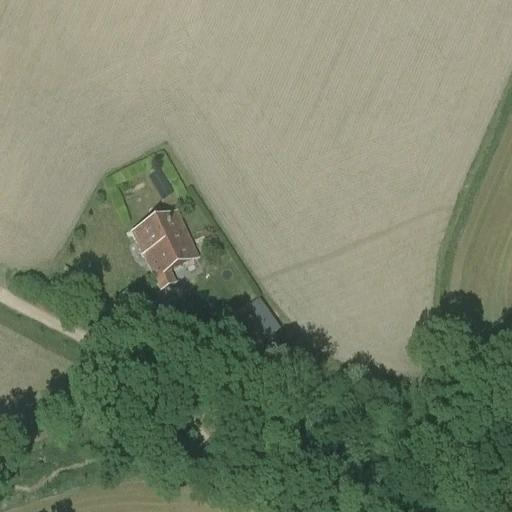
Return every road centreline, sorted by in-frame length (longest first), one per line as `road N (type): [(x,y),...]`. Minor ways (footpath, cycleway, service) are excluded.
road 1 (track): [(175,403),(144,372),(0,295)]
road 2 (track): [(281,511),(175,403)]
